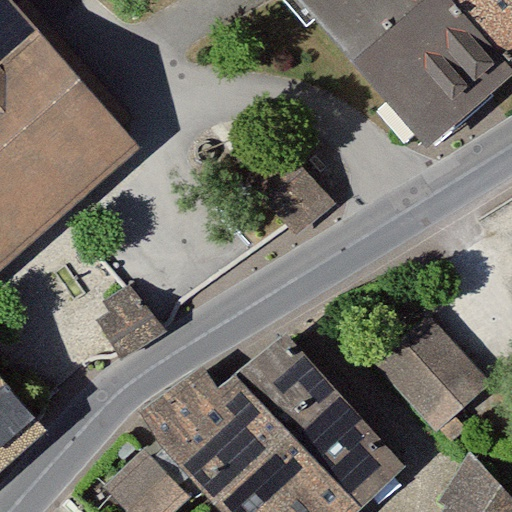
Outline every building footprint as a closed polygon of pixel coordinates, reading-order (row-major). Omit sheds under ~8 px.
[(511,69),(456,0),(298,0),(416,148),(511,71),(511,69)] [(511,0),(456,0),(511,69),(511,0)] [(0,243),(125,131),(26,21),(0,45),(0,456),(37,423),(0,381),(0,243)] [(494,381),(432,311),(378,358),(441,429),(494,381)] [(406,462),(282,332),(239,372),(363,503),(406,462)] [(353,511),(363,503),(239,372),(217,387),(138,409),(225,511),(353,511)] [(108,475),(140,511),(171,511),(196,491),(150,438),(108,475)] [(511,511),(511,494),(473,452),(440,501),(448,510),(446,511),(511,511)]
